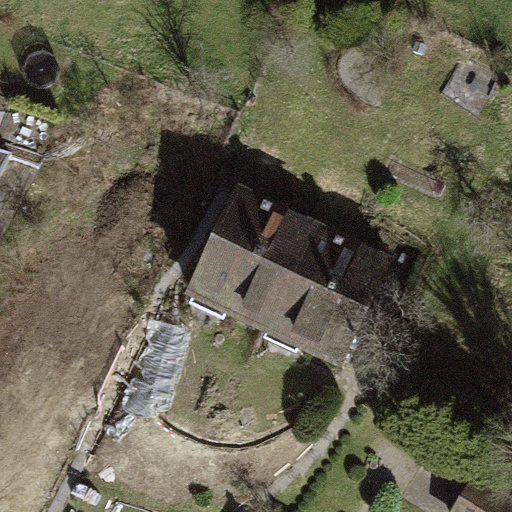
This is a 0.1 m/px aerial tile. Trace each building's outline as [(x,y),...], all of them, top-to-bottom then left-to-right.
[(0,202),(2,203),(18,167),(0,160),(0,202)] [(189,304),(269,344),(327,230),(246,189),(189,304)] [(269,344),(349,384),(407,270),(327,230),(269,344)] [(0,511),(3,511),(20,475),(0,466),(0,511)] [(494,511),(471,497),(461,511),(494,511)]
